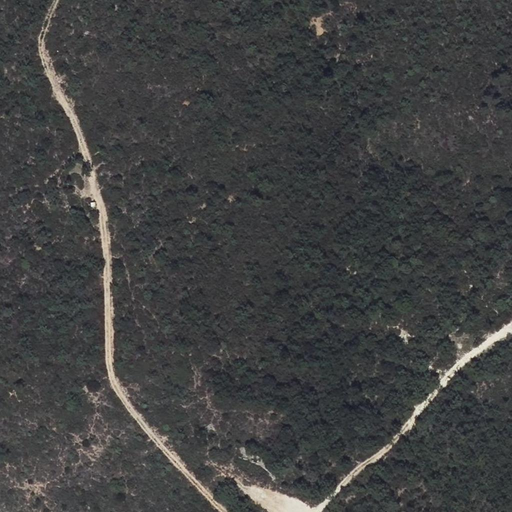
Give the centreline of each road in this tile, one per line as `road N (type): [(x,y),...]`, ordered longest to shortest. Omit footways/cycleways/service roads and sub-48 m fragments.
road 1 (track): [(228,511),(115,391),(106,235),(70,110),(44,65),(43,29),(59,0)]
road 2 (track): [(317,511),(397,437),(461,361),(511,333)]
